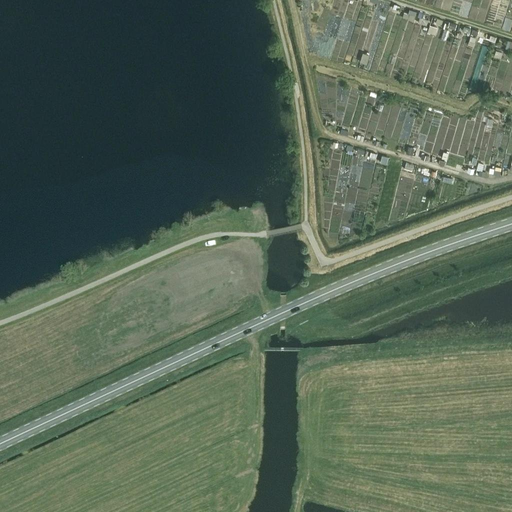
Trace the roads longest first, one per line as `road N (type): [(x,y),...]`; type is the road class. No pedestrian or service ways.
road 1 (secondary): [(0,443),(340,287),(511,224)]
road 2 (track): [(511,176),(471,177),(324,129),(294,0)]
road 3 (track): [(511,37),(394,0)]
